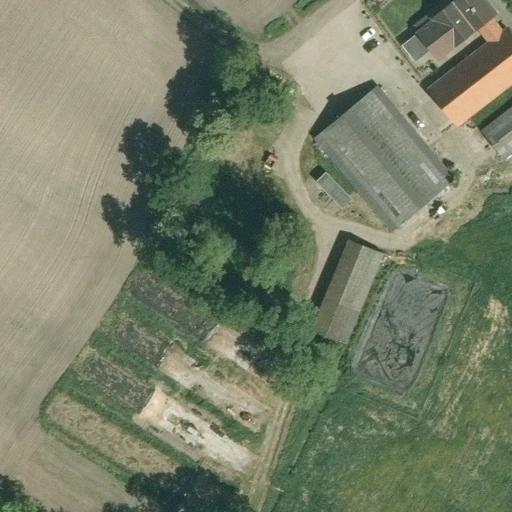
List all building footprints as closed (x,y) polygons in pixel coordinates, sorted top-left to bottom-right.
[(496,15),(484,0),(457,0),(446,9),(467,37),(479,28),(490,43),(503,33),(491,18),(496,15)] [(439,9),(417,26),(421,31),(419,33),(439,59),(467,37),(446,9),(442,12),(439,9)] [(490,43),(461,65),(430,89),(457,125),(511,83),(511,35),(507,29),(503,33),(490,43)] [(454,178),(379,88),(316,140),(391,231),(454,178)] [(511,108),(483,132),(505,160),(511,154),(511,108)] [(337,207),(348,198),(321,169),(311,179),(337,207)] [(307,331),(344,345),(377,251),(340,238),(307,331)]
